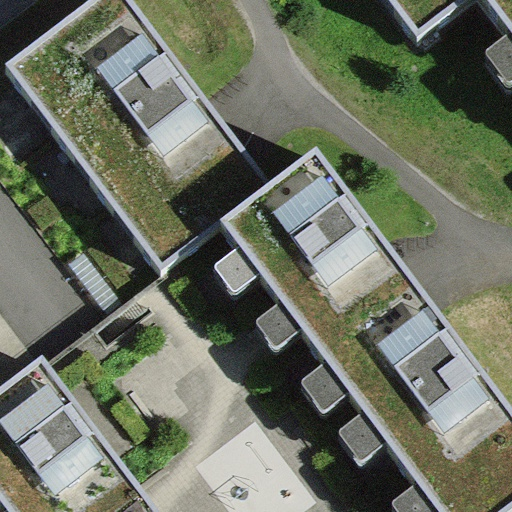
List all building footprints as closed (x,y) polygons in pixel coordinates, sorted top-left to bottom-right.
[(163,287),(223,244),(272,207),(207,120),(117,0),(113,0),(8,78),(163,287)] [(389,0),(424,46),(467,14),(484,0),(389,0)] [(511,0),(484,0),(467,14),(511,74),(511,0)] [(223,244),(343,404),(442,330),(321,170),(272,207),(223,244)] [(511,511),(511,424),(442,330),(343,404),(424,511),(511,511)] [(0,511),(143,511),(46,381),(0,415),(0,511)]
